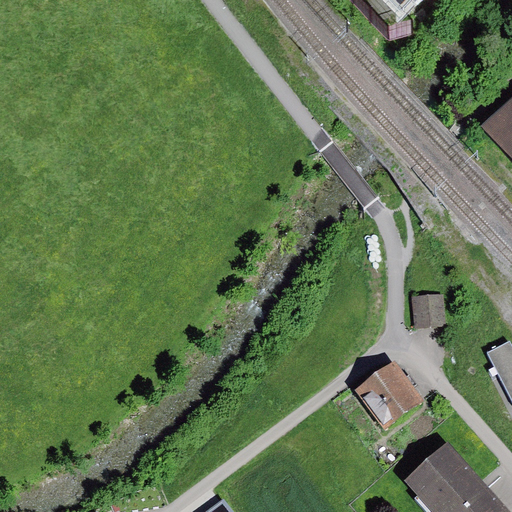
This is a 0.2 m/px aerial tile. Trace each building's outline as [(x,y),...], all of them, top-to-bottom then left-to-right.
[(387,0),(402,13),(413,0),(387,0)] [(511,118),(489,140),(511,165),(511,118)] [(448,301),(415,304),(418,335),(451,332),(448,301)] [(511,349),(510,346),(486,357),(511,409),(511,349)] [(423,401),(396,362),(357,389),(383,428),(423,401)] [(511,511),(511,510),(447,441),(405,479),(435,511),(511,511)]
